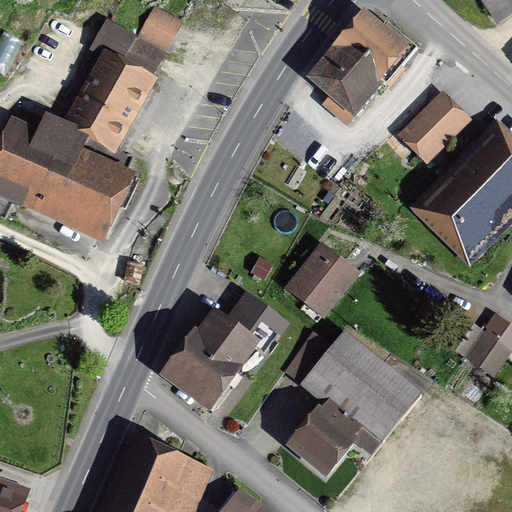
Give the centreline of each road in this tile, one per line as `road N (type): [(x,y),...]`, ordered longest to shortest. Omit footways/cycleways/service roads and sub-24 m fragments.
road 1 (secondary): [(129,377),(212,199),(332,0)]
road 2 (residential): [(129,377),(300,511)]
road 3 (secondary): [(67,511),(129,377)]
road 4 (tertiary): [(410,0),(511,96)]
